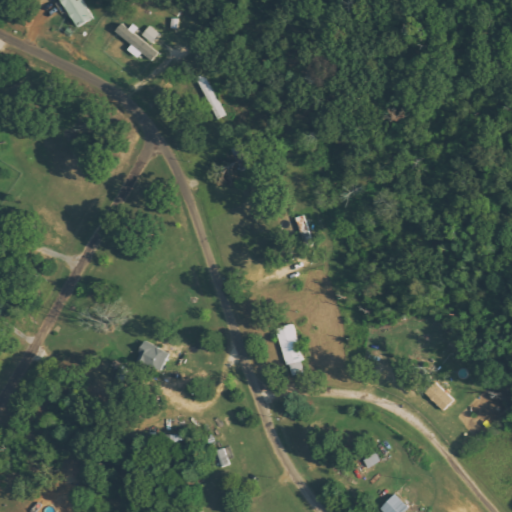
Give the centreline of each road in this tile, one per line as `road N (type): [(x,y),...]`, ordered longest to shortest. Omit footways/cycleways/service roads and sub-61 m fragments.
road 1 (residential): [(160,144),(113,206),(0,395)]
road 2 (residential): [(259,403),(191,207),(160,144)]
road 3 (residential): [(491,511),(399,415),(374,404),(259,403)]
road 4 (residential): [(160,144),(116,90),(0,33)]
road 5 (residential): [(314,511),(290,480),(259,403)]
